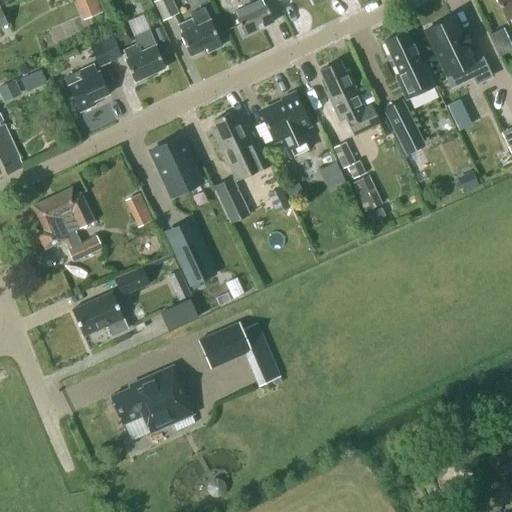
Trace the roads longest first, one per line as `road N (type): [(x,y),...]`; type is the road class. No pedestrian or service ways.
road 1 (residential): [(0,190),(401,0)]
road 2 (residential): [(66,454),(0,290)]
